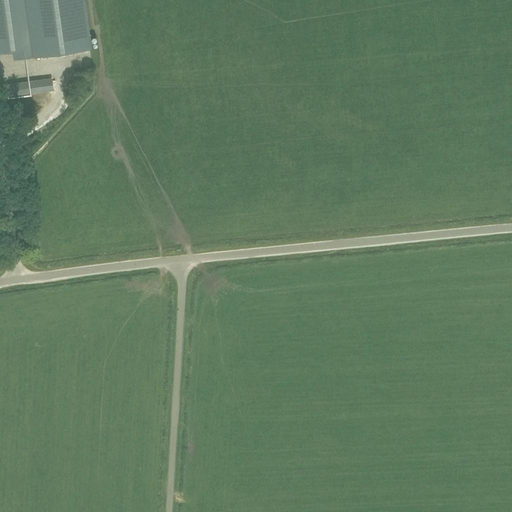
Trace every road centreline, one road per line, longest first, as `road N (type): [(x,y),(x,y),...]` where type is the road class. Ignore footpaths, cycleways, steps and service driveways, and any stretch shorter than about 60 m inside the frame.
road 1 (unclassified): [(182,261),(511,228)]
road 2 (unclassified): [(169,511),(182,261)]
road 3 (unclassified): [(0,283),(182,261)]
road 4 (unknown): [(18,280),(1,141)]
